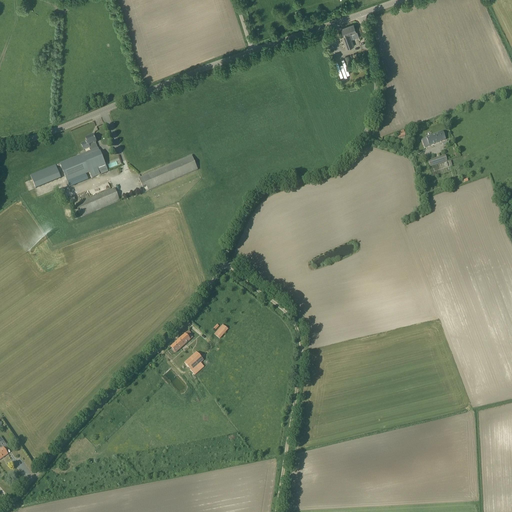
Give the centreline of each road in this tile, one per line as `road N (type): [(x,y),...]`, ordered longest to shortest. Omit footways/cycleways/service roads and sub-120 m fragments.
road 1 (unclassified): [(7,511),(95,408),(181,328),(255,203),(349,158),(379,93),(361,14)]
road 2 (track): [(276,511),(297,372),(295,331),(288,313),(222,263)]
road 3 (tertiary): [(0,144),(40,136),(253,50)]
